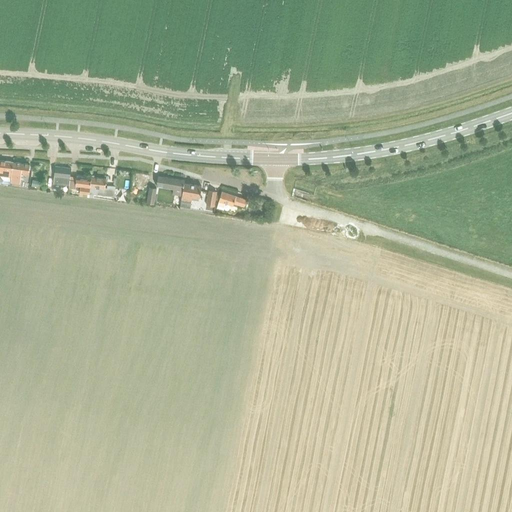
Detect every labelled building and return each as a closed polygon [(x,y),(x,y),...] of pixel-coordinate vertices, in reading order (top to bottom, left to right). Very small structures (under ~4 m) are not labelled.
[(0,159),(0,174),(0,175),(0,177),(0,180),(1,182),(6,183),(10,183),(11,181),(13,162),(0,159)] [(29,164),(13,162),(11,181),(19,182),(20,177),(24,178),(24,172),(28,173),(29,164)] [(54,181),(69,183),(70,177),(71,168),(56,166),(54,181)] [(105,196),(106,187),(104,187),(106,178),(94,176),(94,174),(92,174),(91,176),(91,178),(89,194),(94,194),(105,196)] [(182,195),(184,182),(184,180),(158,175),(156,185),(173,188),(172,194),(182,195)] [(76,178),(75,185),(80,185),(79,192),(89,194),(91,178),(76,176),(76,178)] [(182,195),(181,198),(180,205),(190,207),(192,195),(200,197),(202,185),(184,182),(182,195)] [(107,185),(106,187),(105,196),(114,197),(115,186),(107,185)] [(153,204),(156,188),(149,187),(147,203),(153,204)] [(214,205),(217,192),(209,190),(207,204),(214,205)] [(218,200),(216,207),(222,209),(225,202),(230,204),(237,206),(238,204),(244,206),(247,199),(221,191),(218,200)]
